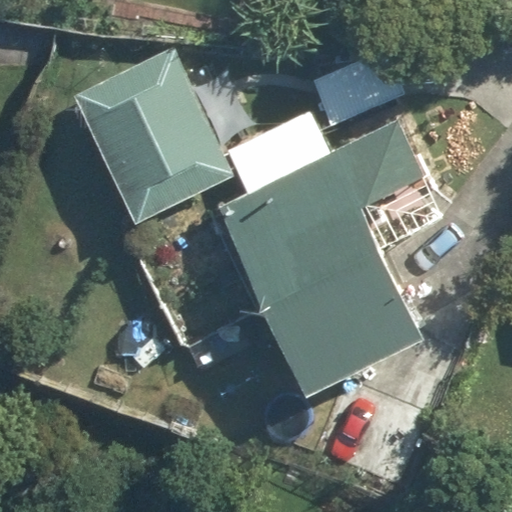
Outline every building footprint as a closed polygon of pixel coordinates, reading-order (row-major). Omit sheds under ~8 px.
[(183,41),(92,85),(156,216),(247,172),(183,41)] [(385,44),(323,69),(343,120),(406,95),(385,44)] [(410,114),(236,203),(333,388),(448,328),(383,204),(441,173),(410,114)] [(424,414),(348,389),(330,444),(407,469),(424,414)] [(332,511),(253,486),(244,511),(332,511)]
